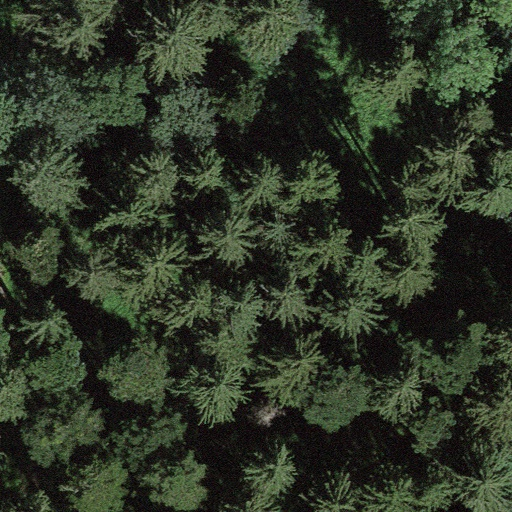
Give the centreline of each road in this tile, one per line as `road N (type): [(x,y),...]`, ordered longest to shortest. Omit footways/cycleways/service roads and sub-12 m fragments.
road 1 (track): [(0,347),(36,511)]
road 2 (track): [(38,0),(6,64),(0,138)]
